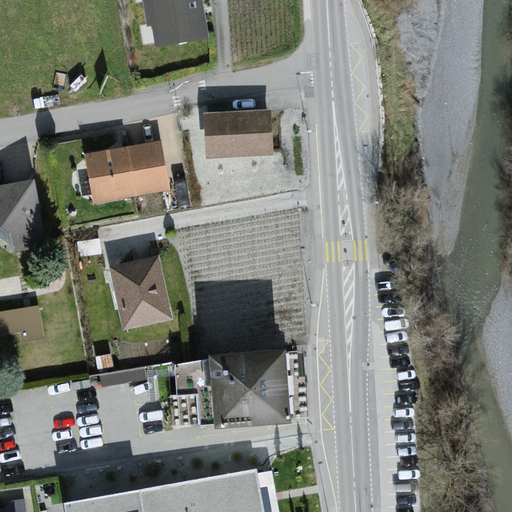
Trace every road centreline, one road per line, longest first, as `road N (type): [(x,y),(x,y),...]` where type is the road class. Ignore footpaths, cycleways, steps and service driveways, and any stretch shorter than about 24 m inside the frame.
road 1 (tertiary): [(330,69),(361,511)]
road 2 (residential): [(0,132),(330,69)]
